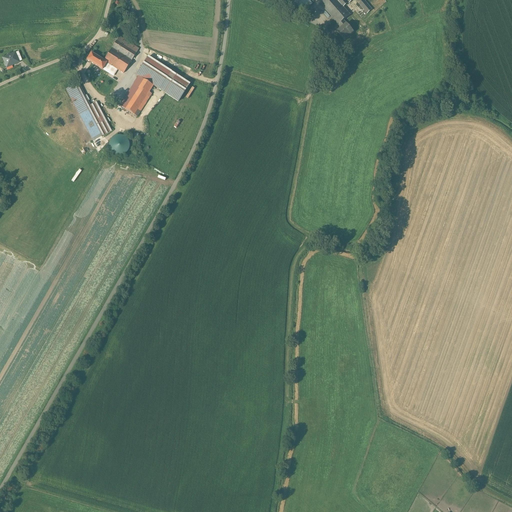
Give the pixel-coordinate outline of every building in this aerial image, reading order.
[(291,0),(302,13),(312,4),(308,0),(291,0)] [(323,0),(320,3),(338,25),(343,21),(350,15),(343,7),(348,3),(349,3),(352,0),(355,0),(364,10),(359,14),(362,18),(372,10),(363,0),(323,0)] [(346,24),(343,21),(338,25),(341,28),(337,31),(343,39),(346,36),(347,37),(353,32),(346,24)] [(119,37),(104,61),(112,67),(123,73),(139,49),(119,37)] [(178,59),(199,68),(202,61),(181,52),(178,59)] [(15,53),(3,58),(6,66),(10,65),(10,66),(18,62),(15,53)] [(108,73),(112,67),(104,61),(91,53),(86,60),(108,73)] [(148,56),(136,74),(139,76),(156,87),(178,102),(190,83),(148,56)] [(139,76),(120,107),(136,117),(156,87),(139,76)] [(68,89),(92,141),(112,132),(98,101),(90,105),(88,101),(90,100),(87,95),(84,96),(80,88),(72,92),(70,88),(68,89)] [(116,155),(119,156),(122,155),(124,154),(127,152),(128,149),(129,146),(129,143),(128,140),(126,138),(123,136),(119,135),(116,136),(113,137),(110,140),(109,143),(109,146),(109,149),(111,152),(113,154),(116,155)]
